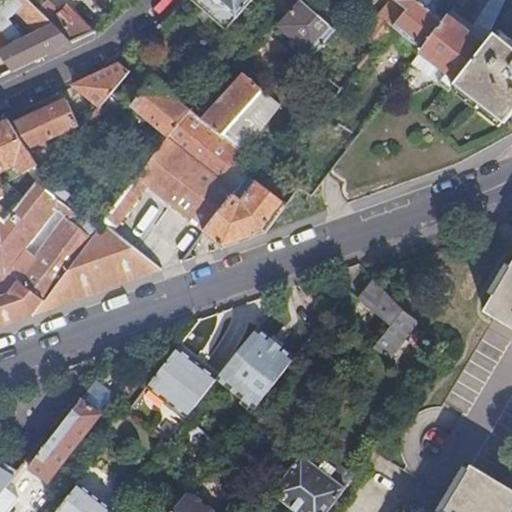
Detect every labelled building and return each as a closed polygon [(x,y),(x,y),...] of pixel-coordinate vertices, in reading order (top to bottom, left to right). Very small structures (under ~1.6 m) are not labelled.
[(1,0),(0,1),(0,52),(13,71),(47,54),(71,42),(40,12),(28,0),(1,0)] [(191,0),(226,30),(251,0),(191,0)] [(286,0),(295,8),(302,1),(301,0),(286,0)] [(363,198),(484,46),(504,0),(489,0),(470,34),(448,17),(423,49),(355,140),(329,174),(344,185),(343,191),(344,196),(345,199),(347,204),(363,198)] [(391,0),(363,34),(378,46),(395,26),(409,9),(397,0),(391,0)] [(397,0),(409,9),(395,26),(423,49),(448,17),(456,5),(449,0),(442,0),(433,11),(426,4),(429,0),(397,0)] [(302,1),(295,8),(286,18),(280,26),(312,55),(334,30),(320,17),(302,1)] [(58,12),(49,3),(40,12),(71,42),(95,31),(68,3),(58,12)] [(340,25),(325,11),(320,17),(334,30),(335,31),(340,25)] [(397,186),(451,167),(479,153),(511,136),(511,129),(504,124),(511,113),(511,47),(495,34),(484,46),(363,198),(397,186)] [(129,72),(120,64),(74,85),(100,107),(118,86),(129,72)] [(261,88),(243,73),(203,119),(221,133),(261,88)] [(191,109),(154,79),(132,106),(170,136),(191,109)] [(100,107),(85,126),(95,134),(128,94),(118,86),(100,107)] [(159,270),(139,254),(111,231),(147,185),(175,207),(205,231),(249,176),(260,163),(246,151),(282,104),(261,88),(221,133),(203,119),(191,109),(170,136),(169,137),(170,138),(100,230),(39,313),(159,270)] [(65,102),(18,134),(32,158),(80,125),(65,102)] [(0,199),(5,197),(0,187),(0,172),(16,164),(22,174),(37,164),(32,158),(18,134),(10,122),(0,126),(0,199)] [(79,144),(67,159),(77,167),(89,152),(79,144)] [(265,233),(286,205),(249,176),(205,231),(204,232),(223,248),(265,233)] [(100,230),(38,183),(6,222),(0,216),(0,326),(39,313),(100,230)] [(111,231),(139,254),(175,207),(147,185),(111,231)] [(511,264),(485,311),(511,326),(511,264)] [(405,310),(374,279),(358,299),(392,325),(375,347),(391,360),(420,322),(405,310)] [(152,381),(191,412),(218,379),(221,374),(182,343),(152,381)] [(255,409),(279,377),(243,347),(221,374),(218,379),(255,409)] [(101,414),(81,399),(29,468),(49,483),(101,414)] [(215,441),(196,426),(190,434),(190,438),(188,440),(204,452),(205,451),(210,449),(215,441)] [(272,494),(295,511),(326,511),(344,488),(302,456),(272,494)] [(0,495),(10,482),(15,475),(0,467),(0,495)] [(511,511),(511,490),(472,467),(462,483),(444,511),(511,511)] [(0,495),(0,511),(8,511),(22,494),(17,489),(13,493),(12,493),(13,489),(12,486),(10,482),(0,495)] [(57,511),(113,511),(122,501),(116,497),(109,506),(80,483),(57,511)] [(173,511),(215,511),(189,491),(173,511)]
